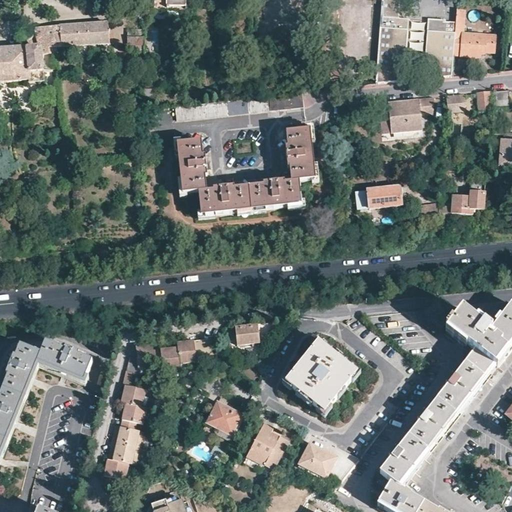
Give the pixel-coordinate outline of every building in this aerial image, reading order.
[(174,10),(185,10),(185,0),(154,0),(155,11),(173,11),(174,10)] [(380,0),(379,9),(375,84),(403,81),(408,19),(398,18),(399,0),(380,0)] [(456,22),(453,55),(460,55),(461,56),(480,58),(483,56),(484,52),(493,52),(494,36),(463,33),(465,11),(456,10),(456,22)] [(423,79),(451,77),(453,55),(456,22),(445,21),(445,19),(428,18),(423,79)] [(56,48),(110,43),(108,22),(36,27),(36,28),(36,30),(35,31),(34,32),(37,45),(0,48),(0,82),(28,80),(29,82),(44,81),(42,54),(56,53),(56,48)] [(145,42),(145,27),(127,29),(130,43),(145,42)] [(492,92),(490,107),(506,108),(508,91),(492,92)] [(489,108),(488,93),(478,94),(478,109),(489,108)] [(301,107),(300,94),(277,96),(278,110),(301,107)] [(465,95),(449,96),(451,112),(469,111),(467,95),(465,95)] [(269,97),(270,110),(278,110),(277,96),(269,97)] [(185,106),(175,107),(176,119),(176,120),(177,120),(270,110),(269,97),(228,101),(185,106)] [(393,102),(388,103),(391,133),(422,130),(421,115),(433,114),(434,98),(393,102)] [(301,206),(298,182),(315,180),(309,130),(285,133),(286,147),(285,147),(285,154),(282,154),(283,163),(286,163),(287,170),(289,169),(290,184),(285,184),(284,182),(278,183),(278,180),(269,180),(269,183),(269,184),(263,184),(263,186),(263,187),(235,189),(234,189),(234,188),(229,188),(228,188),(228,186),(228,185),(228,184),(219,185),(218,186),(219,189),(212,189),(212,192),(207,192),(205,178),(207,178),(207,171),(209,171),(208,161),(206,161),(205,155),(203,156),(201,141),(177,143),(182,194),(198,192),(201,216),(301,206)] [(511,165),(511,141),(500,141),(499,165),(505,165),(509,166),(511,165)] [(473,209),(484,208),(485,179),(480,180),(479,189),(469,190),(468,191),(468,196),(451,197),(451,215),(472,214),(473,213),(473,209)] [(401,206),(399,188),(367,190),(367,191),(355,192),(357,210),(375,209),(401,206)] [(419,222),(438,219),(439,210),(439,204),(417,207),(418,219),(417,219),(417,221),(418,221),(419,222)] [(438,219),(438,221),(447,221),(447,207),(444,207),(444,210),(439,210),(438,219)] [(402,489),(511,348),(511,305),(492,329),(483,323),(481,325),(462,310),(453,322),(451,321),(445,328),(447,330),(445,332),(465,348),(467,346),(474,352),(461,367),(453,378),(450,376),(445,384),(447,386),(431,406),(425,414),(423,412),(416,421),(419,423),(403,443),(397,450),(395,449),(388,457),(391,459),(380,473),(391,482),(376,507),(383,511),(441,511),(439,510),(438,511),(411,495),(412,494),(404,489),(403,490),(402,489)] [(259,343),(258,326),(229,328),(229,331),(235,331),(237,345),(259,343)] [(196,360),(209,358),(219,338),(194,341),(196,360)] [(196,362),(196,360),(194,341),(177,343),(177,348),(179,364),(196,362)] [(340,394),(357,374),(318,342),(285,382),(324,413),(340,394)] [(0,458),(36,365),(83,384),(92,363),(78,357),(79,355),(59,347),(59,350),(45,344),(40,355),(20,347),(16,359),(13,358),(6,376),(8,377),(0,397),(0,458)] [(154,350),(153,346),(137,348),(137,357),(130,357),(124,378),(139,382),(141,374),(137,374),(138,369),(155,367),(155,365),(154,350)] [(232,357),(232,349),(228,350),(228,347),(220,348),(220,358),(232,357)] [(163,371),(180,369),(179,364),(177,348),(154,350),(155,365),(162,365),(163,371)] [(139,382),(124,378),(123,386),(125,386),(122,402),(126,403),(143,407),(146,391),(137,390),(138,387),(139,382)] [(143,424),(147,408),(143,407),(126,403),(120,427),(134,430),(136,423),(143,424)] [(232,436),(242,415),(216,403),(206,424),(232,436)] [(273,429),(263,424),(247,455),(265,465),(265,464),(274,468),(288,441),(279,436),(278,440),(269,436),(271,432),(273,429)] [(138,448),(142,432),(134,430),(120,427),(116,426),(112,442),(138,448)] [(134,465),(138,448),(112,442),(108,459),(128,464),(134,465)] [(325,478),(336,458),(309,444),(299,464),(325,478)] [(104,483),(119,486),(121,479),(125,480),(128,464),(108,459),(104,476),(106,476),(104,483)] [(146,511),(184,511),(182,506),(180,499),(177,500),(175,496),(150,505),(146,511)]
